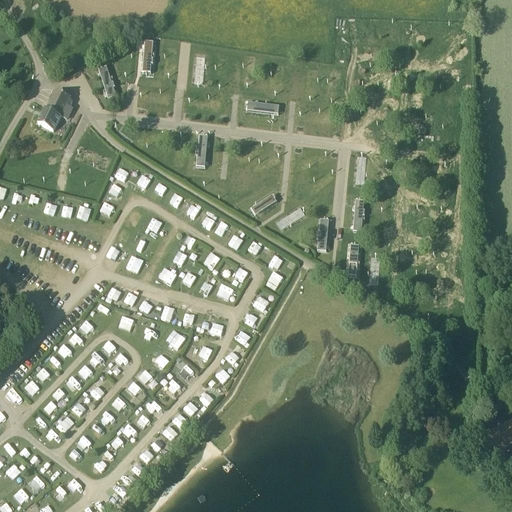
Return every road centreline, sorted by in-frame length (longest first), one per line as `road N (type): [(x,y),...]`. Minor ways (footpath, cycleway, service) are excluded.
road 1 (unclassified): [(480,433),(470,384),(443,351),(108,144),(91,116),(40,76)]
road 2 (track): [(407,511),(382,466),(383,436),(417,363),(414,330)]
